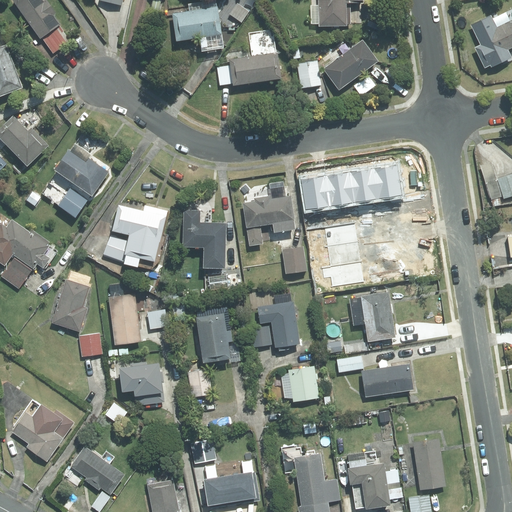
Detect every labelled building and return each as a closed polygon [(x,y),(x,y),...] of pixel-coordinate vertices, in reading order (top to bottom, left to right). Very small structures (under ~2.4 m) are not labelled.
[(45,2),(43,0),(13,0),(13,1),(41,41),(42,39),(53,54),(71,42),(60,26),(62,26),(55,15),(56,14),(46,0),(45,2)] [(347,0),(318,0),(319,28),(347,28),(347,0)] [(251,12),(237,2),(229,14),(243,24),(251,12)] [(224,46),(222,36),(218,7),(173,14),(177,43),(201,39),(203,49),(224,46)] [(511,49),(511,20),(495,29),(490,18),(480,23),(485,33),(484,34),(495,57),(511,49)] [(235,32),(228,27),(223,35),(230,40),(235,32)] [(340,92),(380,63),(364,41),(324,70),(340,92)] [(0,98),(23,89),(7,46),(0,48),(0,98)] [(153,51),(146,49),(144,57),(151,59),(153,51)] [(302,59),(300,49),(293,50),(294,60),(302,59)] [(234,87),(283,80),(279,53),(230,60),(231,65),(218,67),(220,86),(234,84),(234,87)] [(322,85),(318,60),(298,64),(302,89),(322,85)] [(363,96),(377,85),(369,75),(354,86),(363,96)] [(39,120),(37,112),(23,116),(25,124),(39,120)] [(13,117),(0,130),(0,140),(28,167),(49,146),(31,128),(28,132),(13,117)] [(56,171),(93,198),(111,173),(89,158),(87,162),(71,150),(56,171)] [(511,195),(511,174),(498,179),(504,198),(511,195)] [(345,223),(388,217),(382,180),(365,182),(367,194),(342,198),(345,223)] [(317,211),(336,208),(332,181),(313,183),(317,211)] [(89,201),(71,189),(59,207),(76,219),(89,201)] [(33,190),(26,199),(36,207),(43,198),(33,190)] [(273,199),(272,196),(255,199),(255,202),(243,204),(250,246),(264,244),(261,228),(274,226),(276,235),(297,231),(295,222),(296,222),(292,196),(273,199)] [(493,206),(502,205),(500,197),(492,197),(493,206)] [(156,264),(167,217),(119,206),(112,233),(130,237),(129,241),(112,234),(104,254),(124,261),(126,256),(156,264)] [(226,270),(227,224),(200,224),(200,211),(184,211),(183,249),(205,250),(204,270),(226,270)] [(30,232),(12,220),(7,227),(2,223),(0,225),(0,262),(6,267),(14,255),(34,269),(50,246),(48,245),(50,242),(32,230),(30,232)] [(348,277),(399,270),(396,245),(345,253),(348,277)] [(308,271),(304,246),(282,250),(286,275),(308,271)] [(19,289),(32,271),(14,258),(2,276),(19,289)] [(67,280),(52,323),(80,332),(88,309),(83,308),(90,287),(67,280)] [(342,284),(327,285),(328,292),(343,290),(342,284)] [(369,343),(397,339),(390,293),(362,297),(369,343)] [(142,344),(136,295),(110,298),(116,347),(142,344)] [(294,303),(258,308),(260,325),(272,323),(276,349),(301,346),(294,303)] [(174,319),(188,317),(186,305),(172,306),(174,319)] [(166,310),(148,313),(151,330),(168,327),(166,310)] [(204,366),(232,362),(226,315),(198,319),(204,366)] [(270,326),(251,328),(253,347),(272,345),(270,326)] [(100,333),(80,335),(82,356),(103,354),(100,333)] [(328,355),(343,352),(341,342),(327,344),(328,355)] [(129,348),(108,350),(108,358),(130,356),(129,348)] [(339,373),(364,369),(362,356),(337,360),(339,373)] [(148,368),(148,363),(131,366),(131,370),(120,371),(124,395),(135,394),(137,404),(140,403),(140,406),(165,403),(161,366),(148,368)] [(410,365),(362,372),(366,399),(414,392),(410,365)] [(320,399),(315,367),(289,371),(294,403),(320,399)] [(212,395),(209,370),(188,373),(192,398),(212,395)] [(13,432),(30,444),(27,448),(49,464),(65,441),(47,427),(56,415),(36,400),(13,432)] [(305,435),(317,433),(315,423),(304,425),(305,435)] [(413,443),(420,491),(446,487),(439,439),(413,443)] [(213,440),(192,444),(196,464),(217,460),(213,440)] [(111,496),(126,477),(86,448),(71,467),(87,479),(86,481),(100,491),(101,489),(111,496)] [(330,511),(321,455),(294,459),(302,507),(298,508),(298,511),(330,511)] [(350,471),(349,471),(352,488),(353,487),(356,510),(367,509),(367,511),(392,508),(386,466),(367,468),(366,461),(349,464),(350,471)] [(256,474),(205,482),(209,508),(211,508),(211,509),(261,501),(256,474)] [(180,511),(174,481),(148,486),(153,511),(180,511)] [(431,511),(429,495),(408,498),(410,511),(431,511)]
